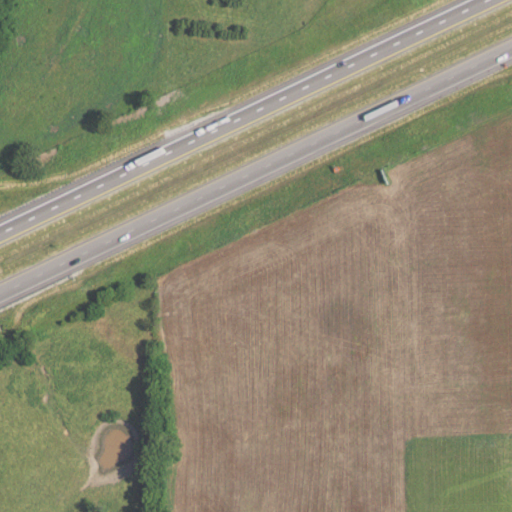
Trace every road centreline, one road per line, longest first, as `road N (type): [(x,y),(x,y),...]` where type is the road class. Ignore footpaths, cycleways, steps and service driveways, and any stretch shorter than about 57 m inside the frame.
road 1 (motorway): [(0,296),(511,48)]
road 2 (motorway): [(488,0),(0,237)]
